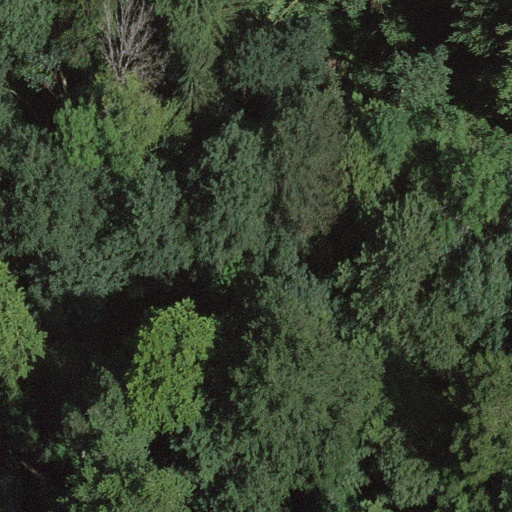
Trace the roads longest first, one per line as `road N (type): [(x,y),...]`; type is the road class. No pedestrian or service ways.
road 1 (track): [(0,306),(120,320),(324,370),(511,452)]
road 2 (track): [(2,306),(161,484),(201,511)]
